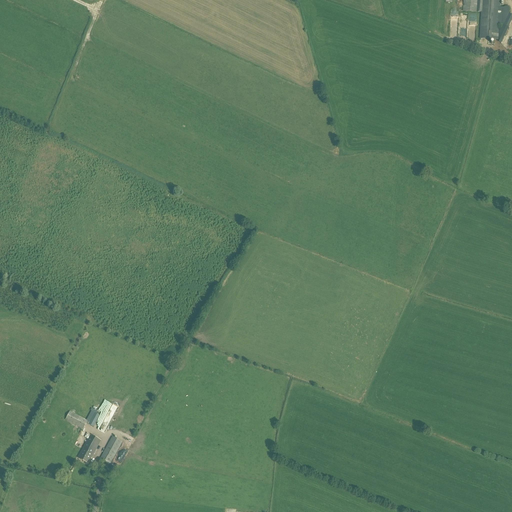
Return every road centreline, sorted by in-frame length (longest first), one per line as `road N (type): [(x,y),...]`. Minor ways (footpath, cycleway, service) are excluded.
road 1 (track): [(176,357),(0,279)]
road 2 (track): [(0,397),(36,410),(88,318)]
